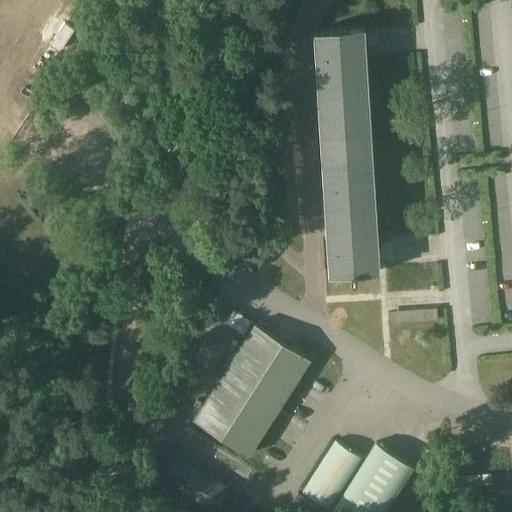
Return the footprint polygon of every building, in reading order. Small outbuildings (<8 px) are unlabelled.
[(379,268),(378,259),(364,27),(317,30),(332,271),(354,270),(354,279),(358,279),(357,270),(379,268)] [(214,210),(224,194),(235,177),(219,166),(198,200),(214,210)] [(267,252),(238,234),(229,248),(258,266),(267,252)] [(311,358),(289,345),(255,323),(194,419),(249,454),(311,358)] [(303,492),(329,508),(361,458),(335,441),(303,492)] [(333,511),(334,511),(383,511),(412,467),(376,443),(333,511)] [(228,489),(176,455),(162,477),(214,510),(228,489)] [(491,487),(490,475),(451,478),(452,490),(491,487)] [(305,511),(312,511),(317,505),(298,493),(291,503),(305,511)] [(285,511),(305,511),(291,503),(285,511)]
